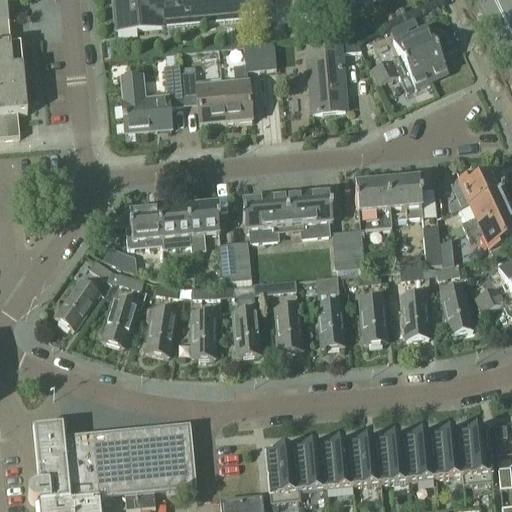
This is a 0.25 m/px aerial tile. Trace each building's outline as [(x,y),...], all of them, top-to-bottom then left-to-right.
[(0,0),(0,27),(8,26),(6,3),(16,2),(15,0),(0,0)] [(111,0),(114,35),(163,31),(237,25),(253,24),(253,22),(250,0),(111,0)] [(250,0),(253,22),(294,18),(294,21),(314,19),(312,0),(250,0)] [(325,0),(329,34),(341,33),(338,0),(325,0)] [(0,74),(22,72),(20,49),(11,50),(8,26),(0,27),(0,74)] [(345,116),(340,58),(360,56),(349,32),(337,33),(339,52),(307,55),(313,119),(345,116)] [(400,62),(369,76),(373,84),(395,74),(404,70),(436,55),(427,34),(410,41),(409,38),(408,38),(394,44),(392,45),(400,62)] [(234,90),(221,92),(225,129),(251,127),(247,77),(275,74),(273,49),(243,51),(245,71),(233,72),(234,90)] [(404,70),(395,74),(398,82),(399,85),(408,80),(415,94),(431,87),(430,83),(446,76),(436,55),(404,70)] [(180,79),(181,79),(180,71),(164,73),(166,98),(152,100),(152,104),(144,105),(141,81),(121,83),(123,106),(121,107),(124,139),(171,135),(169,113),(184,112),(183,104),(180,79)] [(0,74),(0,97),(25,95),(22,72),(0,74)] [(395,74),(373,84),(375,88),(376,92),(398,82),(395,74)] [(194,78),(181,79),(180,79),(183,104),(196,103),(199,132),(225,129),(221,92),(208,93),(208,86),(195,87),(194,78)] [(0,97),(0,124),(6,124),(6,132),(10,131),(10,134),(18,133),(17,119),(27,118),(25,95),(0,97)] [(0,144),(19,143),(18,133),(10,134),(10,131),(6,132),(6,124),(0,124),(0,144)] [(457,206),(448,210),(451,218),(468,210),(506,193),(500,180),(495,183),(493,178),(483,183),(481,178),(473,182),(473,181),(471,182),(469,177),(457,183),(459,187),(458,188),(451,191),(457,206)] [(418,186),(386,189),(390,226),(422,223),(420,202),(422,202),(421,198),(419,198),(418,186)] [(390,226),(386,189),(355,192),(356,204),(354,204),(354,209),(356,209),(358,233),(362,232),(366,237),(391,234),(390,226)] [(461,230),(465,238),(511,217),(507,207),(511,205),(506,193),(468,210),(475,224),(461,230)] [(302,236),(302,244),(328,241),(327,229),(332,229),(330,216),(332,216),(331,211),(330,211),(329,198),(242,206),(243,219),(242,219),(242,224),(244,224),(245,237),(249,236),(250,248),(276,246),(276,239),(302,236)] [(216,209),(187,211),(190,252),(191,258),(205,257),(203,241),(219,239),(217,226),(219,226),(219,221),(217,222),(216,209)] [(187,211),(158,214),(162,253),(162,255),(190,252),(187,211)] [(129,235),(124,235),(126,256),(162,253),(158,214),(129,217),(129,218),(130,230),(129,230),(129,235)] [(511,218),(511,217),(465,238),(468,246),(482,239),(490,256),(508,248),(506,245),(511,242),(511,218)] [(461,230),(453,234),(456,242),(464,238),(461,230)] [(437,232),(422,234),(426,273),(441,272),(437,232)] [(360,236),(345,238),(348,274),(349,274),(348,262),(362,260),(359,237),(360,237),(360,236)] [(348,274),(345,238),(331,239),(332,240),(335,275),(348,274)] [(247,248),(233,250),(237,285),(250,284),(247,249),(247,248)] [(237,285),(233,250),(219,251),(219,252),(223,287),(237,285)] [(111,255),(103,266),(135,279),(134,264),(111,255)] [(450,260),(440,261),(442,274),(452,272),(450,260)] [(420,262),(407,263),(408,276),(421,274),(420,262)] [(511,266),(497,273),(509,297),(509,298),(511,296),(511,266)] [(89,275),(107,287),(113,279),(94,267),(89,275)] [(182,271),(183,283),(193,282),(192,270),(182,271)] [(459,281),(457,271),(435,276),(438,286),(459,281)] [(153,274),(154,286),(165,285),(163,273),(153,274)] [(399,276),(400,286),(422,284),(421,274),(408,276),(399,276)] [(379,279),(357,281),(358,290),(380,288),(379,279)] [(119,290),(140,296),(143,287),(122,280),(119,290)] [(335,283),(315,285),(321,354),(343,352),(337,283),(335,283)] [(55,324),(73,337),(99,299),(81,286),(55,324)] [(295,286),(273,288),(273,298),(296,296),(295,286)] [(155,299),(177,303),(178,293),(156,289),(155,299)] [(235,302),(237,316),(233,317),(237,363),(259,360),(252,291),(230,293),(231,303),(235,302)] [(440,296),(450,341),(472,336),(461,291),(440,296)] [(213,294),(191,294),(191,304),(214,304),(213,294)] [(496,294),(474,304),(478,312),(500,302),(499,301),(496,294)] [(500,302),(478,312),(481,320),(502,310),(507,321),(511,323),(511,322),(511,296),(509,298),(509,297),(499,301),(500,302)] [(401,300),(406,346),(428,344),(423,298),(401,300)] [(102,347),(123,354),(136,310),(115,303),(102,347)] [(359,305),(364,350),(385,348),(381,303),(359,305)] [(297,311),(275,313),(279,359),(301,356),(297,311)] [(153,314),(146,359),(168,363),(175,317),(153,314)] [(214,318),(192,318),(192,364),(214,364),(214,318)] [(35,509),(40,509),(40,511),(262,511),(261,503),(219,507),(219,511),(98,511),(98,505),(124,502),(125,511),(153,511),(152,500),(195,495),(189,432),(64,444),(62,431),(32,434),(38,490),(34,491),(33,491),(32,492),(30,493),(28,495),(28,497),(27,497),(27,499),(27,500),(27,501),(28,503),(28,504),(29,505),(30,506),(31,507),(33,508),(35,509)] [(505,431),(493,432),(494,444),(506,443),(505,432),(505,431)] [(459,436),(458,436),(462,481),(463,491),(492,488),(487,433),(483,433),(477,434),(464,435),(464,438),(460,439),(459,436)] [(462,481),(458,436),(436,438),(436,441),(432,441),(432,438),(431,438),(435,484),(462,481)] [(407,487),(435,484),(431,438),(409,440),(409,443),(405,444),(404,441),(403,441),(407,487)] [(377,444),(376,444),(380,489),(407,487),(403,441),(381,443),(381,446),(377,447),(377,444)] [(353,492),(380,489),(376,444),(354,446),(354,449),(350,449),(349,446),(348,446),(353,492)] [(353,492),(348,446),(326,448),(327,451),(322,452),(322,449),(321,449),(325,495),(353,492)] [(294,451),(293,452),(298,507),(300,507),(299,497),(325,495),(321,449),(299,451),(299,454),(295,455),(294,451)] [(271,457),(265,457),(270,510),(298,507),(293,452),(291,452),(284,452),(271,454),(271,457)] [(509,473),(497,474),(498,484),(510,483),(509,473)] [(510,483),(498,484),(499,494),(511,493),(510,483)]
